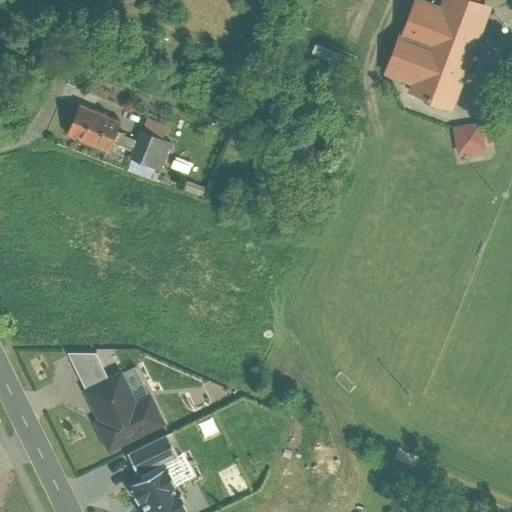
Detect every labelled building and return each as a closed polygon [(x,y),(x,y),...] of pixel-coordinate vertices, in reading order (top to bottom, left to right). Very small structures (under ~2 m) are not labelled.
[(481,0),(445,0),(441,11),(416,2),(386,81),(410,90),(407,98),(454,116),(493,11),(479,6),(481,0)] [(119,128),(78,112),(67,139),(108,155),(119,128)] [(168,128),(148,121),(143,133),(163,141),(168,128)] [(483,126),(454,131),(458,158),(487,154),(483,126)] [(131,161),(160,171),(170,144),(141,134),(131,161)] [(207,189),(188,182),(184,192),(203,199),(207,189)] [(136,362),(83,387),(111,447),(164,422),(136,362)] [(167,433),(125,453),(152,511),(187,511),(201,506),(167,433)]
